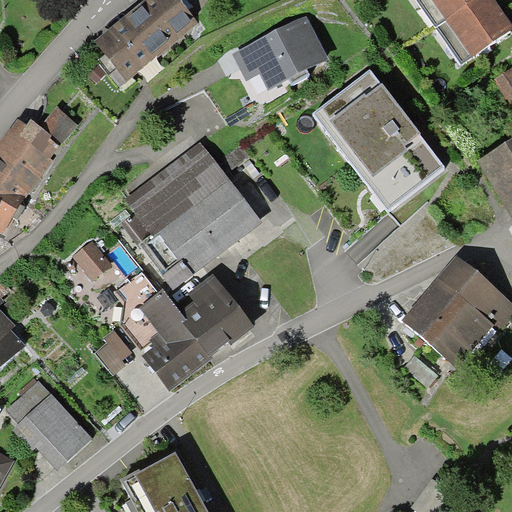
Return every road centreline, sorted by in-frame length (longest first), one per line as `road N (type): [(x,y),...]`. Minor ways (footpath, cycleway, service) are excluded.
road 1 (residential): [(35,511),(250,355),(455,255),(487,258),(511,279)]
road 2 (residential): [(109,0),(0,118)]
